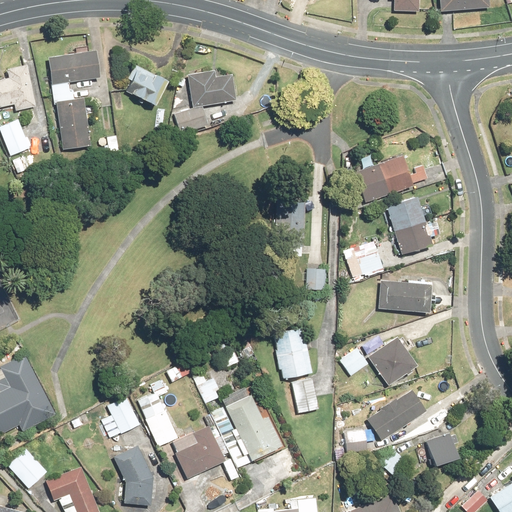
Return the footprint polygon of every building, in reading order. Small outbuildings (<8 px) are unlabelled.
[(420,10),(419,0),(394,0),(394,10),(420,10)] [(440,0),(441,10),(490,7),(489,0),(440,0)] [(98,51),(48,58),(52,81),(101,74),(98,51)] [(0,77),(0,103),(15,101),(17,108),(36,104),(27,62),(7,66),(9,75),(0,77)] [(135,62),(122,86),(154,103),(167,80),(135,62)] [(215,69),(187,74),(193,103),(234,95),(230,74),(216,77),(215,69)] [(71,81),(51,84),(53,99),(73,96),(71,81)] [(83,97),(55,101),(62,149),(90,145),(83,97)] [(199,103),(173,110),(179,130),(197,125),(205,122),(199,103)] [(165,108),(156,107),(154,131),(163,132),(165,108)] [(18,117),(0,123),(0,126),(10,153),(29,146),(18,117)] [(398,152),(350,171),(363,202),(410,182),(398,152)] [(19,157),(11,160),(17,174),(25,171),(19,157)] [(416,195),(388,205),(405,254),(433,244),(416,195)] [(278,199),(276,246),(302,247),(304,200),(278,199)] [(370,234),(349,241),(355,261),(348,264),(352,276),(381,267),(370,234)] [(323,266),(305,267),(305,288),(324,287),(323,266)] [(433,282),(382,279),(380,308),(431,311),(433,282)] [(298,327),(273,333),(285,377),(310,370),(298,327)] [(395,332),(367,354),(388,381),(416,360),(395,332)] [(355,345),(337,358),(348,373),(366,361),(355,345)] [(49,414),(22,354),(0,363),(0,389),(0,390),(0,389),(0,434),(15,430),(49,414)] [(179,366),(166,374),(173,386),(186,378),(179,366)] [(200,383),(195,385),(205,404),(216,397),(212,390),(219,386),(211,372),(198,379),(200,383)] [(310,377),(291,382),(298,412),(317,408),(310,377)] [(176,438),(172,430),(180,426),(160,381),(150,385),(154,395),(137,402),(156,446),(169,441),(176,438)] [(412,384),(367,413),(379,433),(424,403),(412,384)] [(246,392),(221,405),(250,460),(275,446),(246,392)] [(100,420),(110,439),(143,422),(128,394),(105,406),(110,415),(100,420)] [(78,416),(70,421),(77,433),(85,428),(78,416)] [(188,478),(226,459),(208,423),(193,431),(198,441),(175,452),(188,478)] [(364,427),(342,430),(345,455),(366,452),(364,427)] [(449,428),(421,439),(432,465),(459,454),(449,428)] [(139,445),(112,455),(123,481),(127,479),(125,499),(146,501),(149,469),(148,469),(139,445)] [(25,448),(5,465),(27,490),(47,473),(25,448)] [(402,459),(391,448),(378,462),(389,473),(402,459)] [(99,511),(86,478),(84,479),(80,468),(46,481),(53,497),(69,491),(77,511),(99,511)] [(511,511),(511,481),(490,495),(500,511),(511,511)] [(477,490),(459,506),(463,511),(474,511),(487,501),(477,490)] [(342,511),(341,511),(400,511),(392,491),(342,511)] [(0,503),(0,511),(24,511),(25,510),(0,503)]
